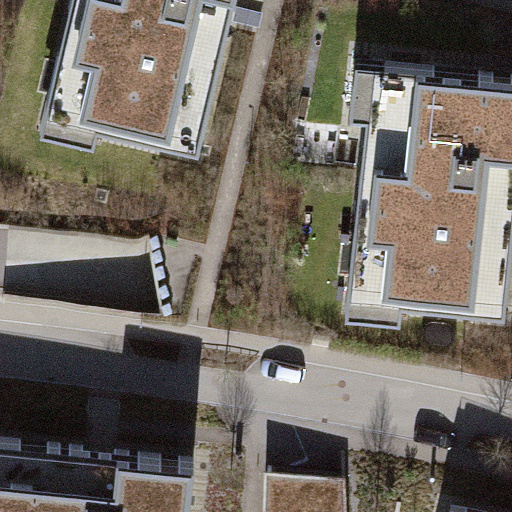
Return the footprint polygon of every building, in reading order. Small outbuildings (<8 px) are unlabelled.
[(233,0),(70,0),(47,98),(159,125),(156,138),(198,148),(233,0)] [(511,248),(511,73),(386,60),(374,170),(361,169),(349,280),(463,292),(461,306),(505,310),(511,248)] [(188,511),(194,456),(0,435),(0,511),(188,511)] [(348,511),(349,467),(272,466),(271,511),(348,511)] [(493,511),(452,503),(449,511),(493,511)]
